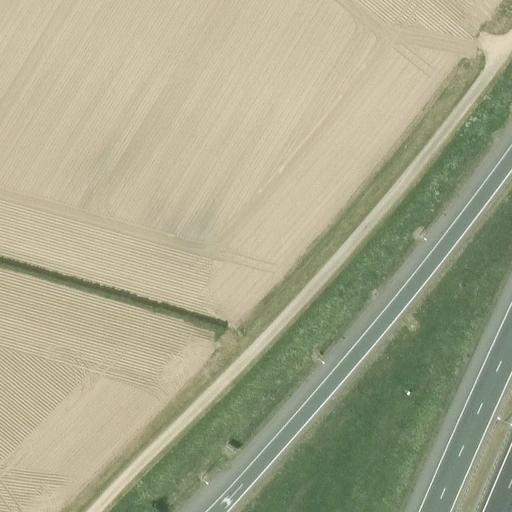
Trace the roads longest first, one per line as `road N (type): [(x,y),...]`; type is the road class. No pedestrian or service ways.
road 1 (motorway): [(511,157),(217,511)]
road 2 (motorway): [(511,340),(434,511)]
